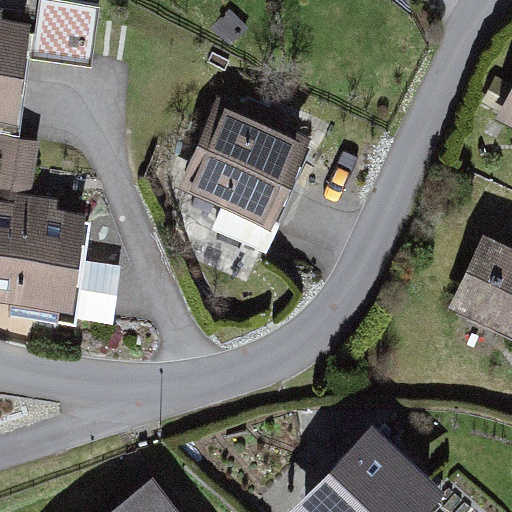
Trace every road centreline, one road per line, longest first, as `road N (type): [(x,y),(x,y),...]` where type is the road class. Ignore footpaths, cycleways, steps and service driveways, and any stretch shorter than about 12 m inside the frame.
road 1 (residential): [(495,0),(470,25),(359,276),(283,356),(132,393)]
road 2 (residential): [(132,393),(87,430),(0,462)]
road 3 (residential): [(132,393),(0,381)]
